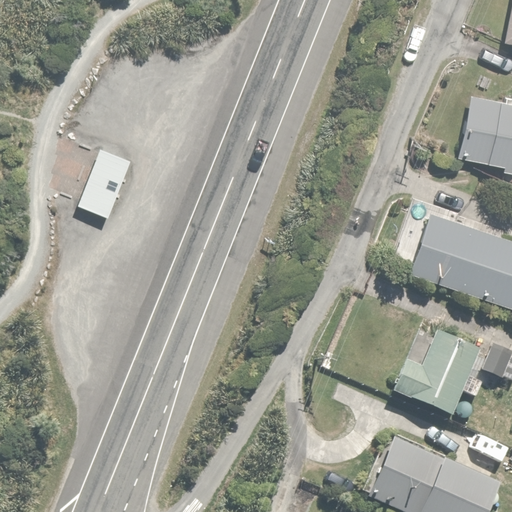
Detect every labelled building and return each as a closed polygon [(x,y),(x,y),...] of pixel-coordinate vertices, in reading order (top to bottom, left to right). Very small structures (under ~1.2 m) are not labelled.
[(511,93),(467,88),(460,149),(511,155),(511,93)] [(126,156),(95,143),(73,198),(104,211),(126,156)] [(511,227),(429,205),(412,264),(511,291),(511,227)] [(394,355),(381,387),(446,412),(454,391),(470,397),(480,373),(507,384),(511,371),(511,352),(483,341),(480,350),(428,330),(415,363),(394,355)] [(381,430),(355,491),(404,511),(472,511),(488,475),(381,430)]
